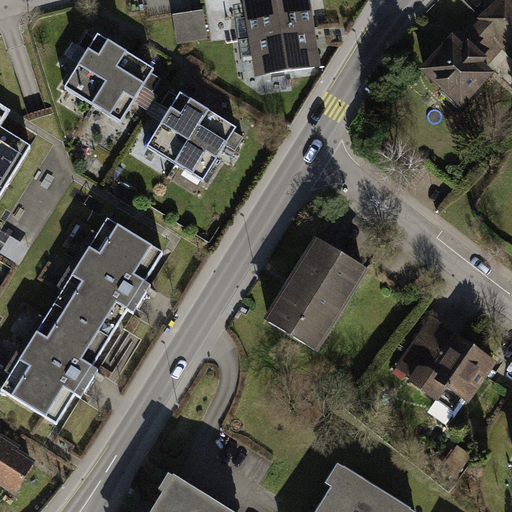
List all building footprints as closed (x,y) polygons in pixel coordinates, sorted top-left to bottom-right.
[(309,0),(242,0),(255,74),(320,63),(309,0)] [(453,33),(420,67),(443,89),(440,92),(459,110),(496,72),(489,65),(504,50),(511,57),(511,0),(496,0),(480,16),(482,18),(470,29),(474,34),(465,44),(453,33)] [(202,10),(173,15),(178,43),(207,39),(202,10)] [(84,49),(62,84),(120,120),(143,83),(153,89),(160,78),(150,71),(152,67),(139,59),(116,45),(95,32),(93,35),(87,31),(78,45),(84,49)] [(199,102),(179,89),(176,95),(170,91),(161,104),(168,108),(145,144),(202,179),(225,144),(236,151),(244,137),(233,130),(236,125),(222,116),(199,102)] [(0,198),(1,199),(33,144),(0,124),(0,198)] [(0,388),(0,390),(60,425),(160,253),(99,218),(0,388)] [(319,243),(270,322),(315,350),(364,271),(319,243)] [(432,317),(397,366),(411,377),(409,380),(439,402),(459,416),(497,363),(432,317)] [(0,486),(12,494),(32,461),(15,450),(17,446),(0,435),(0,486)] [(330,486),(313,511),(415,511),(410,508),(411,507),(343,464),(342,466),(336,462),(324,482),(330,486)] [(163,493),(150,511),(229,511),(172,476),(171,477),(169,476),(159,491),(163,493)]
